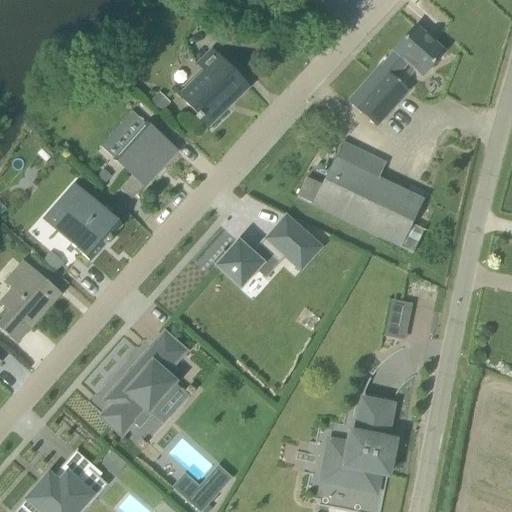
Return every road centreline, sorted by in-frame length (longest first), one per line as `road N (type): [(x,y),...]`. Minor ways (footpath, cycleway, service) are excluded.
road 1 (unclassified): [(0,431),(386,0)]
road 2 (unclassified): [(418,511),(476,221),(511,94)]
